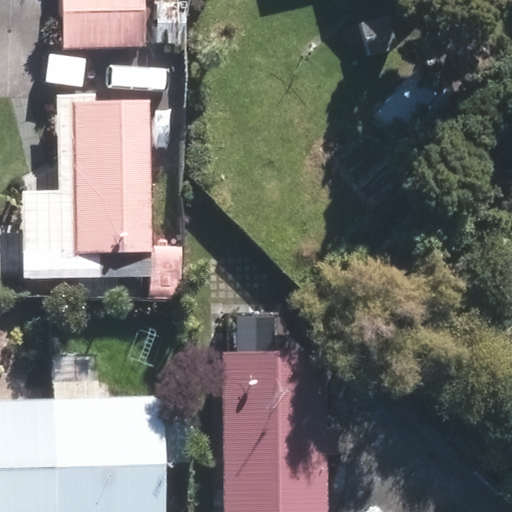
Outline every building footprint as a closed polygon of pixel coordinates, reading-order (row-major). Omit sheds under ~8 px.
[(130,0),(56,0),(56,50),(131,50),(130,0)] [(416,73),(371,123),(406,154),(451,104),(416,73)] [(132,111),(64,112),(66,259),(134,258),(132,111)] [(303,511),(301,369),(211,370),(213,511),(303,511)] [(147,511),(144,407),(42,410),(45,511),(147,511)] [(45,511),(42,410),(0,411),(0,511),(45,511)]
